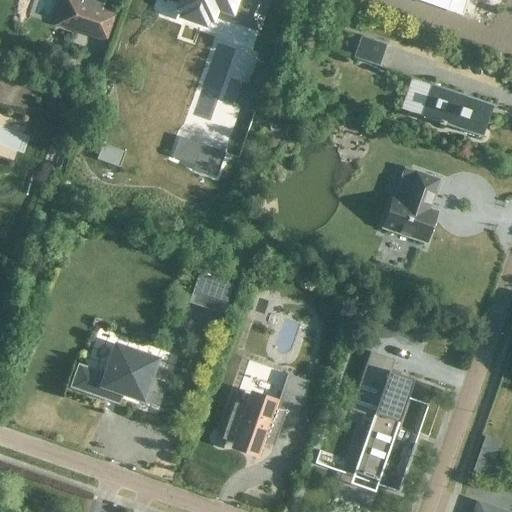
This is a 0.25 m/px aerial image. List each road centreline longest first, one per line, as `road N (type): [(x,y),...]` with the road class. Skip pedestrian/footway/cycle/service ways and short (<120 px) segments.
road 1 (residential): [(511,270),(428,511)]
road 2 (residential): [(0,438),(217,511)]
